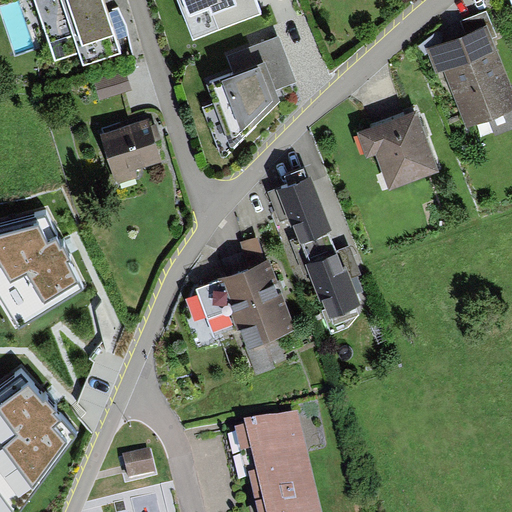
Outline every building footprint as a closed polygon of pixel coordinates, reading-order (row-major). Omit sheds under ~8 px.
[(36,0),(55,57),(80,49),(83,61),(123,49),(107,0),(36,0)] [(260,0),(180,0),(193,32),(262,5),(260,0)] [(466,29),(426,44),(437,70),(444,67),(467,124),(487,116),(495,136),(511,128),(511,81),(493,35),(497,33),(487,8),(462,18),(466,29)] [(231,66),(206,75),(215,98),(202,103),(221,152),(224,154),(227,153),(283,97),(278,86),(298,79),(280,30),(225,51),(231,66)] [(127,68),(93,77),(99,96),(132,87),(127,68)] [(417,105),(358,126),(367,152),(375,150),(388,186),(440,167),(417,105)] [(150,113),(101,128),(116,181),(139,175),(136,165),(163,157),(150,113)] [(312,167),(276,181),(291,221),(295,219),(300,234),(303,233),(310,254),(306,255),(321,294),(324,292),(330,307),(360,296),(346,259),(344,259),(338,243),(336,244),(328,223),(333,221),(312,167)] [(0,286),(19,319),(83,281),(46,209),(0,221),(0,286)] [(249,261),(219,271),(219,274),(195,283),(207,314),(231,305),(238,324),(242,323),(248,341),(296,324),(271,253),(266,255),(258,233),(241,239),(249,261)] [(207,314),(195,283),(183,311),(197,350),(218,342),(215,333),(238,324),(231,305),(207,314)] [(277,333),(246,345),(257,372),(276,364),(274,359),(286,354),(277,333)] [(23,366),(0,383),(0,486),(17,510),(75,428),(23,366)] [(321,511),(298,413),(245,426),(265,511),(321,511)] [(151,449),(123,456),(128,480),(156,473),(151,449)]
